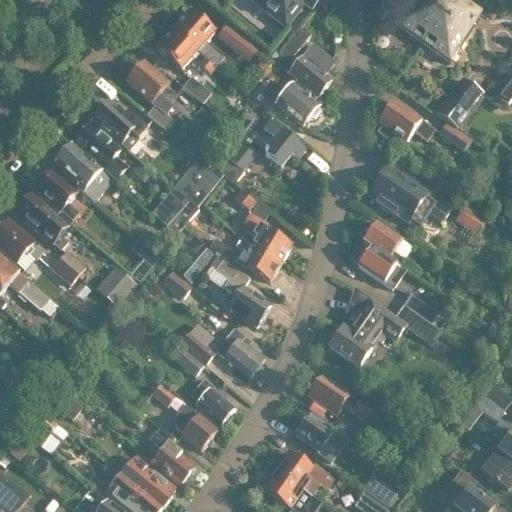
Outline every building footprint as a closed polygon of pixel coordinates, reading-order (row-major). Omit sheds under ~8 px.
[(276,40),(286,28),(304,4),(312,10),(319,0),(231,0),(229,3),(276,40)] [(410,0),(393,24),(421,43),(450,0),(410,0)] [(467,0),(450,0),(421,43),(449,62),(474,26),(471,24),(482,9),(467,0)] [(189,11),(172,30),(197,52),(203,57),(214,67),(221,59),(204,44),(214,33),(189,11)] [(239,55),(249,43),(226,25),(216,37),(239,55)] [(294,40),(284,52),(293,59),(302,47),(312,35),(303,28),(294,40)] [(172,30),(156,49),(180,71),(190,59),(197,52),(172,30)] [(376,37),(375,40),(375,43),(377,46),(380,47),(384,47),(386,45),(388,42),(387,39),(385,36),(382,35),(379,35),(376,37)] [(289,65),(285,70),(286,71),(318,97),(331,81),(324,76),(335,64),(312,45),(292,68),(290,66),(289,65)] [(203,57),(197,63),(208,73),(214,67),(203,57)] [(167,85),(143,63),(125,83),(153,107),(146,115),(165,131),(172,122),(165,115),(172,107),(159,95),(167,85)] [(511,72),(506,68),(485,95),(492,100),(505,98),(511,102),(511,99),(511,72)] [(190,77),(182,87),(202,104),(211,94),(190,77)] [(462,78),(452,93),(461,99),(456,105),(469,114),(483,93),(462,78)] [(310,105),(315,100),(299,85),(294,90),(286,98),(269,82),(255,98),(272,114),(279,106),(302,127),(308,120),(311,120),(316,115),(315,115),(315,112),(317,110),(310,105)] [(461,99),(452,93),(438,113),(459,127),(469,114),(456,105),(461,99)] [(147,132),(138,124),(127,114),(124,117),(108,102),(92,120),(128,153),(147,132)] [(378,124),(382,126),(377,134),(388,142),(394,134),(405,143),(412,133),(426,143),(434,131),(393,103),(378,124)] [(243,173),(241,172),(262,147),(266,150),(264,154),(281,168),(292,155),(297,159),(305,150),(270,121),(264,128),(254,120),(243,133),(242,132),(228,148),(235,155),(229,162),(230,162),(219,175),(222,177),(232,185),(243,173)] [(462,150),(469,140),(446,124),(439,134),(462,150)] [(72,145),(87,158),(116,182),(128,167),(116,157),(120,152),(88,126),(72,145)] [(76,185),(74,187),(92,203),(111,182),(70,146),(53,165),(76,185)] [(195,209),(222,177),(219,175),(198,158),(172,190),(195,209)] [(375,204),(395,218),(397,216),(418,231),(419,230),(418,229),(429,213),(441,221),(440,222),(441,223),(454,205),(428,187),(424,192),(387,167),(368,196),(377,202),(375,204)] [(78,214),(67,204),(75,194),(50,172),(34,191),(59,213),(60,212),(71,222),(78,214)] [(195,209),(172,190),(150,217),(172,237),(195,209)] [(247,211),(254,203),(240,191),(233,199),(247,211)] [(30,196),(28,198),(27,196),(19,205),(21,206),(14,214),(39,236),(40,235),(51,245),(68,226),(56,215),(55,217),(30,196)] [(197,215),(204,220),(209,213),(202,208),(197,215)] [(490,208),(485,217),(494,223),(500,214),(490,208)] [(457,221),(475,234),(482,223),(464,211),(457,221)] [(251,247),(280,264),(291,245),(263,229),(266,225),(248,215),(247,215),(240,228),(257,238),(251,247)] [(403,240),(374,219),(367,230),(368,236),(363,244),(367,247),(396,267),(413,278),(418,271),(394,253),(403,240)] [(32,244),(6,221),(0,228),(0,251),(14,263),(24,251),(34,259),(40,252),(31,245),(32,244)] [(195,254),(203,245),(190,235),(183,244),(195,254)] [(226,258),(231,250),(214,239),(209,247),(226,258)] [(130,249),(150,267),(156,260),(136,242),(130,249)] [(269,282),(280,264),(251,247),(246,256),(242,254),(237,263),(269,282)] [(396,267),(367,247),(362,254),(363,260),(359,267),(392,290),(398,283),(389,276),(396,267)] [(64,252),(57,260),(76,277),(83,269),(64,252)] [(215,270),(223,260),(218,256),(209,266),(215,270)] [(0,298),(0,292),(8,284),(39,311),(40,309),(48,317),(58,306),(28,281),(28,282),(12,269),(0,257),(0,308),(1,309),(5,304),(0,298)] [(76,277),(57,260),(49,269),(69,286),(76,277)] [(270,306),(241,288),(248,278),(241,273),(223,260),(215,270),(228,280),(223,288),(236,297),(228,309),(256,327),(270,306)] [(116,267),(96,289),(116,306),(135,284),(116,267)] [(182,299),(190,290),(169,273),(161,282),(182,299)] [(347,326),(345,325),(329,347),(358,368),(377,340),(382,343),(387,336),(395,341),(403,329),(428,346),(439,331),(429,325),(408,310),(399,322),(359,294),(352,313),(360,318),(351,332),(346,328),(347,326)] [(411,295),(403,307),(408,310),(429,325),(437,314),(411,295)] [(217,353),(248,379),(263,361),(242,345),(245,341),(233,331),(225,342),(226,342),(217,353)] [(178,346),(204,367),(214,355),(188,334),(178,346)] [(484,336),(482,351),(495,354),(498,338),(484,336)] [(169,357),(195,378),(204,367),(178,346),(169,357)] [(41,366),(32,376),(48,389),(56,379),(41,366)] [(14,379),(4,390),(7,393),(28,411),(39,400),(48,389),(32,376),(23,386),(14,379)] [(342,405),(365,421),(374,409),(361,400),(359,403),(323,377),(309,397),(314,401),(326,409),(335,415),(342,405)] [(217,427),(218,427),(220,425),(223,427),(230,418),(228,416),(233,410),(210,390),(211,388),(202,381),(190,396),(198,403),(194,407),(218,427),(217,427)] [(511,401),(511,397),(490,381),(480,395),(503,412),(511,401)] [(77,406),(53,387),(43,400),(67,418),(77,406)] [(166,407),(172,399),(157,387),(150,395),(166,407)] [(7,393),(0,401),(0,415),(17,430),(31,414),(28,411),(7,393)] [(494,425),(503,412),(480,395),(471,406),(494,425)] [(314,401),(308,409),(320,417),(326,409),(314,401)] [(137,427),(144,418),(124,402),(116,411),(137,427)] [(182,434),(181,435),(200,451),(216,432),(197,416),(183,405),(176,414),(173,419),(174,425),(177,430),(182,434)] [(31,414),(18,430),(39,447),(52,431),(53,429),(32,412),(31,414)] [(294,434),(318,451),(326,441),(335,447),(338,442),(342,445),(344,441),(308,415),(294,434)] [(497,453),(511,464),(511,431),(500,423),(492,432),(503,444),(497,453)] [(53,429),(52,431),(63,440),(67,435),(56,426),(53,429)] [(148,442),(153,446),(161,453),(152,465),(178,486),(192,468),(178,458),(181,455),(168,445),(167,445),(154,434),(148,442)] [(4,454),(15,462),(27,446),(16,438),(4,454)] [(452,448),(443,440),(435,450),(444,458),(452,448)] [(511,464),(497,453),(482,472),(507,491),(510,488),(511,489),(511,488),(511,464)] [(287,454),(274,472),(302,491),(311,497),(319,486),(326,490),(333,481),(314,467),(312,471),(287,454)] [(442,460),(434,455),(424,468),(432,474),(442,460)] [(133,459),(119,477),(161,510),(171,497),(169,496),(173,491),(133,459)] [(311,497),(302,491),(274,472),(262,490),(290,509),(290,508),(295,511),(314,511),(320,504),(311,497)] [(159,511),(161,510),(119,477),(106,494),(128,511),(159,511)] [(369,478),(359,490),(386,509),(395,495),(369,478)] [(399,479),(395,485),(396,489),(401,493),(407,485),(399,479)] [(0,511),(18,511),(24,506),(0,485),(0,511)] [(444,504),(454,511),(491,511),(493,510),(459,485),(444,504)] [(387,511),(388,511),(364,494),(354,507),(361,511),(387,511)] [(98,511),(119,511),(107,502),(98,511)] [(454,511),(443,503),(435,511),(419,511),(418,511),(454,511)]
